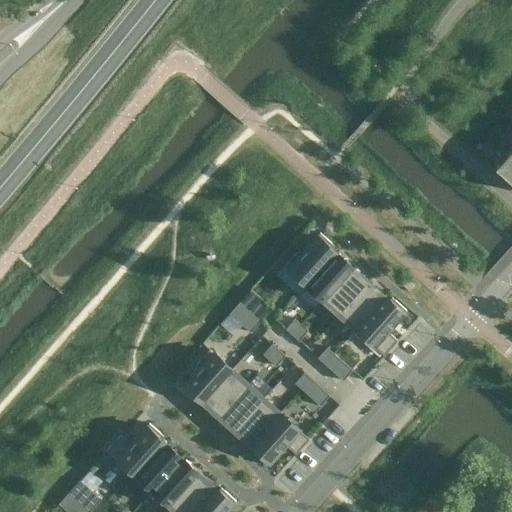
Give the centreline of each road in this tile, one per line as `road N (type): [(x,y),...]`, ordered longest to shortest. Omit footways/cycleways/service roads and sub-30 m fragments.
road 1 (residential): [(511,274),(303,511)]
road 2 (residential): [(261,491),(257,465),(185,401),(160,400),(163,425),(235,490),(256,495)]
